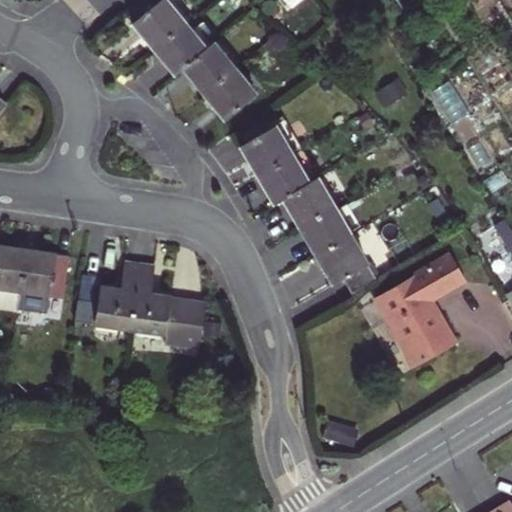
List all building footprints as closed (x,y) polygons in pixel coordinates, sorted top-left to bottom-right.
[(144,39),(151,49),(182,25),(162,0),(159,0),(131,22),(144,39)] [(160,60),(172,76),(183,68),(204,53),(182,25),(151,49),(160,60)] [(194,83),(204,95),(236,71),(215,44),(204,53),(183,68),(194,83)] [(255,96),(236,71),(204,95),(212,107),(223,120),(255,96)] [(253,177),(293,158),(279,127),(239,146),(247,163),(253,177)] [(308,189),(293,158),(253,177),(260,192),(267,208),(279,202),(308,189)] [(294,234),(333,215),(318,183),(308,189),(279,202),(289,222),(294,234)] [(309,264),(348,245),(333,215),(294,234),(301,248),(309,264)] [(325,297),(337,290),(364,278),(348,245),(309,264),(316,278),(325,297)] [(20,257),(0,254),(0,316),(22,319),(22,318),(25,301),(31,259),(20,257)] [(31,259),(25,301),(22,318),(48,322),(51,305),(65,307),(70,265),(31,259)] [(456,268),(378,308),(414,379),(430,371),(456,357),(433,313),(469,294),(456,268)] [(127,271),(123,298),(112,297),(102,295),(99,311),(80,309),(77,330),(131,338),(140,273),(127,271)] [(140,273),(131,338),(167,343),(166,349),(201,354),(206,314),(172,308),(172,305),(162,303),(152,302),(155,275),(140,273)] [(364,278),(337,290),(344,308),(372,294),(364,278)] [(323,439),(353,447),(357,434),(326,425),(323,439)]
